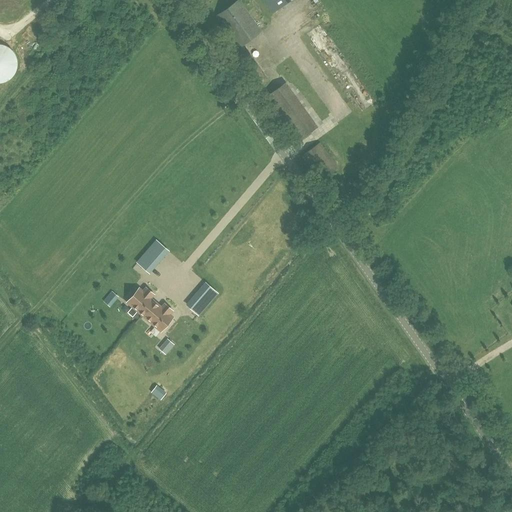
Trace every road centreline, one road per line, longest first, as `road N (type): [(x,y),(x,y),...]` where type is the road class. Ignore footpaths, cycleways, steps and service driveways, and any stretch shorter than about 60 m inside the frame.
road 1 (unclassified): [(511,475),(173,0)]
road 2 (track): [(0,345),(183,146),(242,95)]
road 3 (track): [(302,511),(441,376)]
